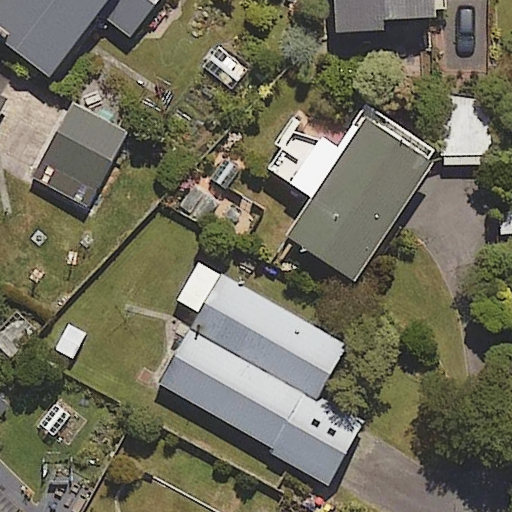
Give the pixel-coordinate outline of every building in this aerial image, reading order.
[(131,36),(158,0),(0,0),(0,35),(54,77),(103,14),(131,36)] [(437,0),(335,0),(335,29),(388,29),(389,15),(438,16),(437,0)] [(439,50),(444,155),(491,153),(486,48),(439,50)] [(91,208),(130,135),(73,105),(34,178),(91,208)] [(289,234),(356,279),(435,163),(429,159),(435,149),(372,106),(340,153),(292,121),(264,163),(314,197),(289,234)] [(249,238),(263,215),(229,193),(215,216),(249,238)] [(511,204),(498,205),(499,238),(511,237),(511,204)] [(318,396),(347,347),(201,261),(178,301),(200,314),(160,383),(329,482),(364,424),(318,396)] [(0,354),(9,363),(40,330),(18,309),(0,327),(0,354)] [(14,511),(21,505),(0,484),(0,511),(14,511)]
